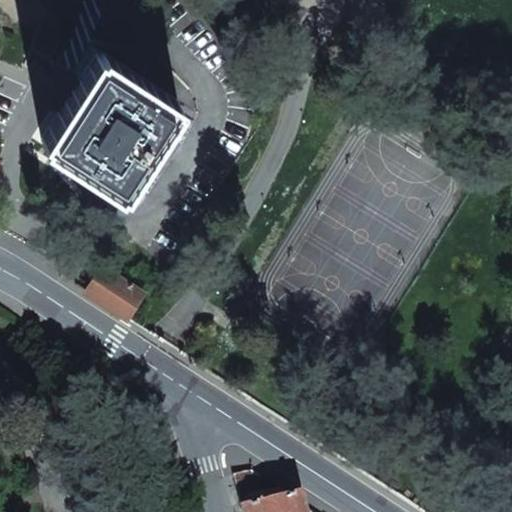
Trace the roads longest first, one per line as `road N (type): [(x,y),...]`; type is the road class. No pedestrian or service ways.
road 1 (unknown): [(142,360),(198,274),(304,76),(375,0)]
road 2 (unknown): [(129,0),(204,82),(208,127),(145,212),(62,207),(31,217),(0,243)]
road 3 (tertiary): [(366,511),(202,401)]
road 4 (tertiary): [(142,360),(0,269)]
road 5 (residential): [(142,360),(113,386),(28,412)]
